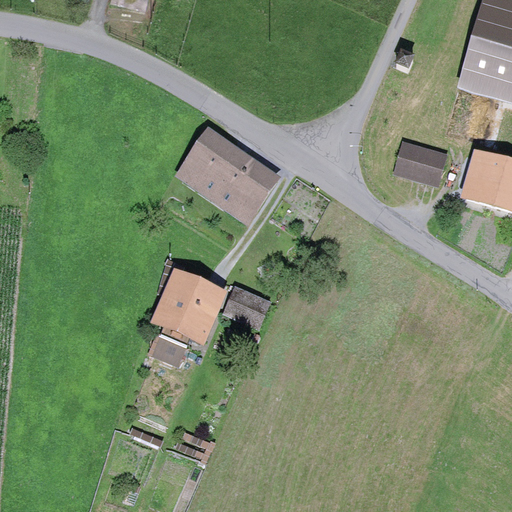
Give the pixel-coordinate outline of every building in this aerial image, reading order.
[(467,86),(511,99),(511,18),(488,12),(467,86)] [(401,57),(396,69),(408,75),(413,62),(401,57)] [(185,179),(245,220),(273,180),(213,139),(185,179)] [(437,188),(445,160),(403,148),(395,176),(437,188)] [(466,201),(511,213),(511,172),(484,164),(477,162),(466,201)] [(177,287),(162,322),(200,339),(216,304),(177,287)] [(238,296),(229,317),(256,329),(265,308),(238,296)] [(162,339),(154,358),(177,368),(185,350),(162,339)]
